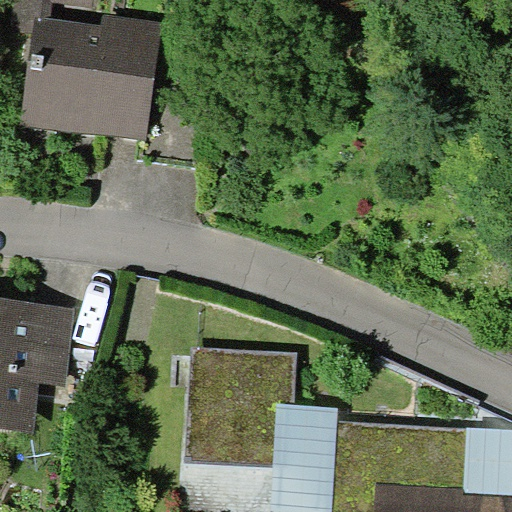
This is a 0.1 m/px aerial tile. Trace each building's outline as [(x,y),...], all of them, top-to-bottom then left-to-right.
[(92,7),(93,0),(14,0),(11,28),(33,31),(21,125),(140,140),(146,141),(154,84),(162,22),(103,14),(101,25),(50,19),(52,1),(92,7)] [(204,91),(154,84),(146,141),(140,140),(138,159),(194,167),(204,91)] [(0,428),(34,432),(40,383),(67,386),(75,308),(0,300),(0,428)] [(297,353),(191,347),(186,461),(274,467),(278,403),(295,404),(297,353)] [(332,511),(339,422),(339,407),(295,404),(278,403),(274,467),(271,510),(298,511),(332,511)] [(332,511),(511,511),(511,494),(464,492),(464,488),(468,429),(339,422),(332,511)] [(511,494),(511,428),(468,426),(468,429),(464,488),(464,492),(511,494)]
